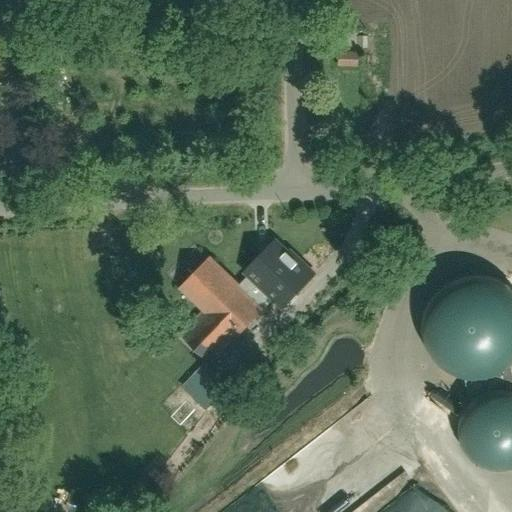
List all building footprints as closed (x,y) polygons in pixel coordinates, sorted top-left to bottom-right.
[(246,276),(247,278),(239,287),(262,309),(272,299),(283,310),(316,273),(279,240),(246,276)] [(181,335),(210,362),(262,309),(239,287),(209,258),(181,287),(205,310),(181,335)] [(511,283),(505,277),(488,270),(470,268),(452,273),(437,283),(427,298),(422,315),(422,333),(429,350),(440,363),(455,372),(471,375),(488,374),(504,367),(511,359),(511,283)] [(128,381),(119,304),(99,306),(108,384),(128,381)] [(209,364),(180,391),(193,405),(201,398),(207,404),(228,385),(209,364)] [(511,383),(503,381),(489,382),(477,388),(466,398),(460,411),(459,425),(462,439),(468,450),(479,459),(491,464),(504,465),(511,462),(511,383)]
